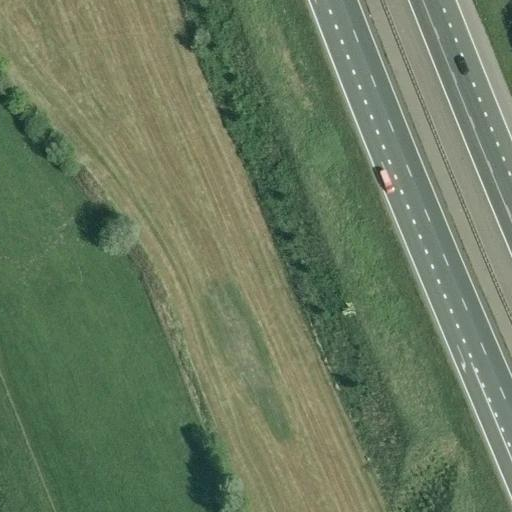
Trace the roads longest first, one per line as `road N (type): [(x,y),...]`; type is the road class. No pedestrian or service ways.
road 1 (motorway): [(340,0),(511,408)]
road 2 (motorway): [(511,216),(424,0)]
